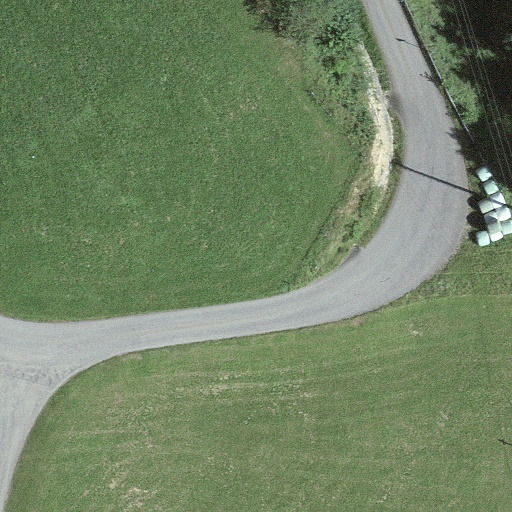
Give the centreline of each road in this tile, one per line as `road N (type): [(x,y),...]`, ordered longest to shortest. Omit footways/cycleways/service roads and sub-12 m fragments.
road 1 (unclassified): [(35,359),(117,330),(334,296),(378,277),(415,245),(435,208),(437,144),(382,0)]
road 2 (unclassified): [(35,359),(0,511)]
